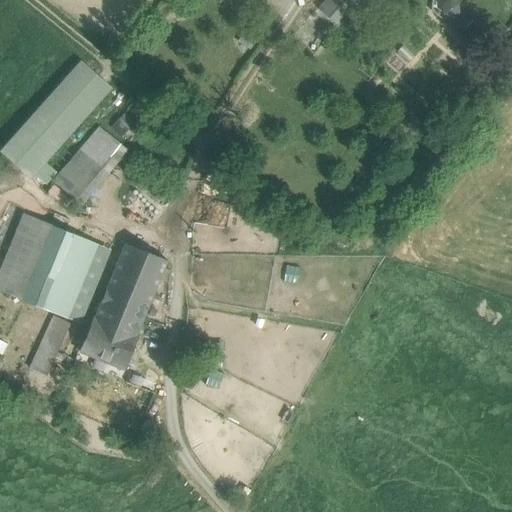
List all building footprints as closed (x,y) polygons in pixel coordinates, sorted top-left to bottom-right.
[(326,0),(317,9),(338,28),(343,22),(363,0),(326,0)] [(365,0),(363,0),(343,22),(352,30),(372,7),(365,0)] [(80,62),(0,151),(30,178),(110,88),(80,62)] [(126,113),(113,122),(124,136),(136,126),(126,113)] [(99,127),(52,182),(81,205),(126,150),(99,127)] [(59,170),(72,158),(63,148),(50,160),(59,170)] [(22,214),(0,267),(0,291),(0,292),(31,217),(22,214)] [(70,222),(53,215),(49,225),(66,232),(70,222)] [(31,217),(0,292),(19,300),(49,225),(31,217)] [(66,232),(49,225),(19,300),(67,319),(97,245),(66,232)] [(167,261),(125,244),(94,319),(136,336),(167,261)] [(55,317),(30,370),(45,377),(70,324),(55,317)] [(94,319),(92,318),(79,351),(124,369),(137,337),(136,336),(94,319)]
